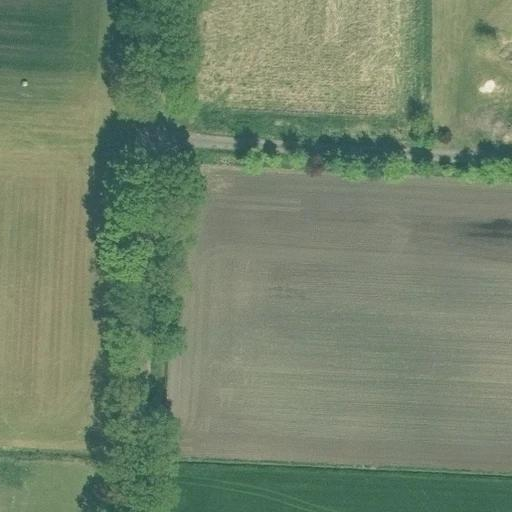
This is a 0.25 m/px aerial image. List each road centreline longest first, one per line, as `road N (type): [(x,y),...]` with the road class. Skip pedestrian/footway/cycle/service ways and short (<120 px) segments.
road 1 (unclassified): [(132,511),(158,0)]
road 2 (track): [(151,138),(511,156)]
